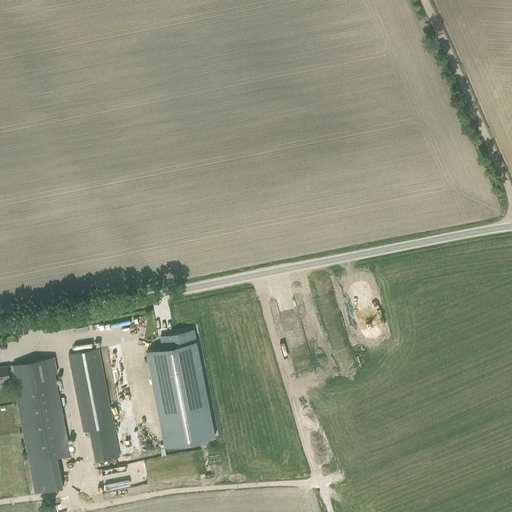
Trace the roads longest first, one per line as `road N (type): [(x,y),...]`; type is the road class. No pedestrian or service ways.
road 1 (unclassified): [(0,328),(511,226)]
road 2 (track): [(423,0),(511,208)]
